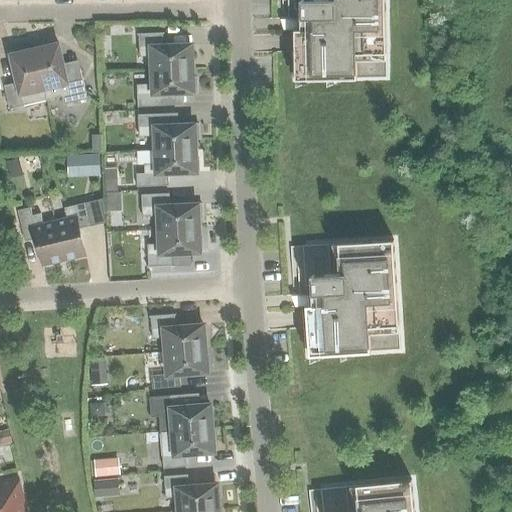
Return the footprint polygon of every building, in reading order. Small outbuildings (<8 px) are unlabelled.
[(293,0),(294,10),(301,10),(301,29),(294,30),(294,35),(295,52),(295,80),(357,79),(386,79),(385,54),(385,0),(293,0)] [(152,69),(152,70),(192,68),(191,44),(163,46),(163,34),(164,34),(164,33),(137,34),(137,35),(139,35),(140,57),(152,56),(152,69)] [(45,47),(35,50),(46,101),(62,97),(64,105),(87,99),(80,68),(64,72),(57,40),(44,43),(45,47)] [(46,101),(35,50),(24,52),(23,48),(10,51),(18,83),(4,86),(9,109),(46,101)] [(192,68),(152,70),(152,69),(148,70),(149,84),(137,85),(138,107),(166,106),(165,94),(197,92),(197,78),(193,78),(192,68)] [(156,151),(156,150),(196,148),(195,139),(199,138),(199,124),(167,126),(166,114),(138,115),(139,137),(151,136),(152,151),(156,151)] [(101,135),(92,135),(92,152),(101,152),(101,135)] [(196,148),(156,150),(156,151),(156,164),(144,165),(145,173),(137,174),(137,187),(169,186),(169,174),(197,172),(196,148)] [(79,156),(67,156),(68,177),(80,176),(80,167),(79,156)] [(19,159),(6,162),(9,172),(21,169),(19,159)] [(104,169),(105,191),(117,191),(116,168),(104,169)] [(121,192),(107,193),(107,201),(121,201),(121,192)] [(158,216),(159,230),(199,228),(199,219),(203,218),(202,204),(170,206),(169,194),(141,195),(142,217),(158,216)] [(91,226),(86,203),(64,208),(67,220),(55,222),(64,259),(85,255),(80,229),(91,226)] [(64,259),(55,222),(44,225),(41,213),(32,215),(31,208),(18,211),(25,242),(37,239),(43,264),(64,259)] [(199,228),(159,230),(160,244),(148,244),(148,266),(147,266),(147,267),(174,266),(174,265),(172,265),(172,254),(200,252),(199,228)] [(338,244),(302,246),(305,286),(306,286),(311,286),(313,305),(306,306),(306,311),(307,328),(309,356),(371,352),(401,350),(399,326),(394,240),(338,244)] [(165,339),(166,353),(206,350),(204,326),(176,328),(175,317),(176,317),(176,315),(149,318),(150,319),(151,319),(153,340),(165,339)] [(206,350),(166,353),(168,377),(152,378),(153,390),(181,388),(180,376),(208,374),(206,350)] [(91,361),(92,369),(104,368),(103,360),(91,361)] [(157,397),(149,397),(151,417),(159,416),(160,433),(212,428),(210,404),(200,405),(182,407),(181,395),(157,397)] [(105,416),(104,403),(90,403),(91,417),(105,416)] [(214,452),(212,428),(160,433),(163,469),(187,467),(186,455),(214,452)] [(0,446),(12,443),(9,429),(0,431),(0,446)] [(120,474),(119,462),(94,465),(95,477),(120,474)] [(178,497),(179,511),(219,508),(217,484),(189,487),(188,475),(164,476),(166,498),(178,497)] [(118,479),(94,481),(95,495),(119,493),(118,479)] [(356,485),(320,489),(322,511),(414,511),(411,479),(356,485)] [(0,511),(24,511),(17,480),(0,484),(0,511)]
